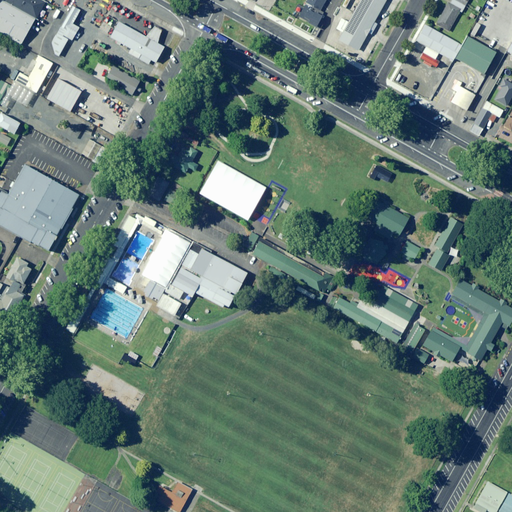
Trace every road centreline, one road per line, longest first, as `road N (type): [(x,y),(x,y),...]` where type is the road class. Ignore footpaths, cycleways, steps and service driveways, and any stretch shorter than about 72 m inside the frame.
road 1 (residential): [(19,361),(202,31)]
road 2 (primary): [(215,8),(368,93)]
road 3 (primary): [(354,115),(202,31)]
road 4 (residential): [(436,511),(511,375)]
